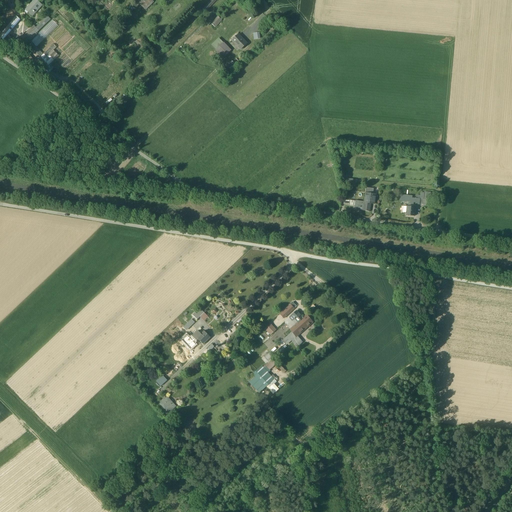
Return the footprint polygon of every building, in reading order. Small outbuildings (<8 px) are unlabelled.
[(41,5),(35,0),(34,0),(32,2),(33,2),(26,10),(32,16),(35,13),(34,12),(41,5)] [(151,0),(136,0),(136,1),(139,4),(145,10),(153,2),(151,0)] [(211,0),(201,11),(204,14),(217,0),(211,0)] [(36,28),(38,31),(50,20),(47,17),(36,28)] [(211,24),(215,27),(222,20),(221,20),(222,19),(221,18),(220,19),(218,17),(211,24)] [(22,38),(27,44),(30,41),(37,35),(36,34),(31,29),(22,38)] [(36,46),(48,36),(43,31),(31,41),(36,46)] [(247,43),(239,35),(232,41),(241,49),(247,43)] [(230,51),(219,39),(212,45),(224,57),(230,51)] [(30,41),(27,44),(40,57),(43,55),(30,41)] [(56,48),(53,45),(43,55),(40,57),(49,66),(59,56),(53,50),(56,48)] [(16,52),(27,61),(31,57),(21,48),(18,48),(13,50),(15,53),(16,52)] [(31,57),(27,61),(34,68),(38,64),(31,57)] [(34,68),(59,91),(63,86),(38,64),(34,68)] [(420,196),(417,196),(416,197),(416,199),(415,203),(415,204),(426,205),(426,199),(426,197),(424,197),(424,193),(420,193),(420,196)] [(366,194),(364,202),(371,203),(372,199),(372,195),(366,194)] [(412,196),(401,195),(400,201),(410,202),(410,204),(413,205),(413,203),(415,203),(416,199),(412,198),(412,196)] [(415,208),(407,207),(406,213),(406,216),(414,217),(415,208)] [(291,303),(278,315),(282,319),(292,310),(291,308),(294,306),(291,303)] [(197,314),(196,313),(193,316),(198,321),(200,318),(205,322),(209,317),(201,310),(197,314)] [(301,319),(295,312),(288,318),(291,322),(293,320),(297,323),(302,319),(301,318),(301,319)] [(297,323),(289,330),(291,332),(295,337),(295,336),(310,323),(304,317),(297,323)] [(192,320),(185,328),(188,331),(196,323),(192,320)] [(274,331),(268,325),(264,329),(264,330),(270,335),(274,331)] [(295,337),(291,332),(287,336),(290,340),(297,348),(302,344),(295,336),(295,337)] [(206,341),(200,335),(197,338),(194,334),(188,339),(192,344),(195,342),(199,348),(206,341)] [(287,336),(282,340),(285,344),(290,340),(287,336)] [(270,352),(264,357),(268,361),(273,356),(270,352)] [(261,367),(246,381),(258,393),(265,386),(266,387),(273,380),(261,367)] [(163,375),(156,381),(161,386),(167,380),(163,375)] [(163,403),(158,408),(162,413),(165,411),(168,408),(163,403)] [(165,411),(169,415),(177,408),(173,403),(169,406),(168,408),(165,411)] [(169,415),(165,411),(162,413),(161,414),(167,420),(170,417),(169,415)]
